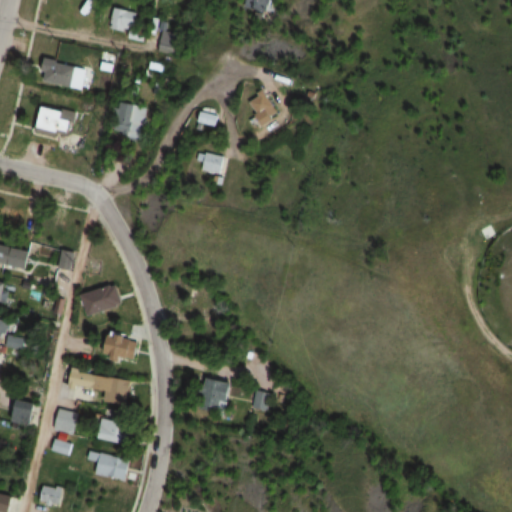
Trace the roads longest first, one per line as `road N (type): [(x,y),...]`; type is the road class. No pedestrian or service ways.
road 1 (residential): [(95,195),(126,248),(155,336),(158,443),(140,511)]
road 2 (residential): [(95,195),(21,511)]
